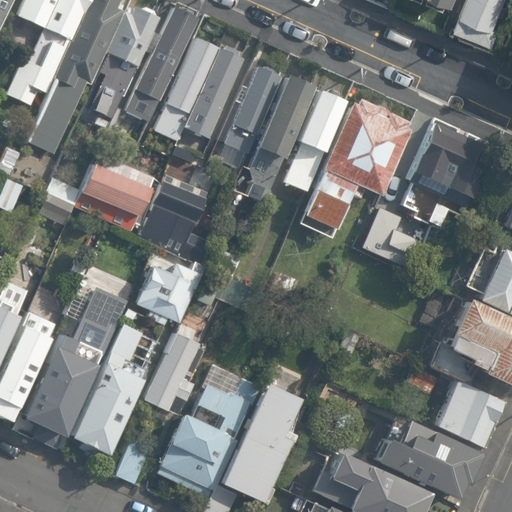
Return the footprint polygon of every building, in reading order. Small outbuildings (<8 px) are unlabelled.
[(0,0),(0,22),(9,0),(0,0)] [(87,0),(17,0),(10,17),(47,34),(23,86),(43,95),(87,0)] [(90,0),(25,137),(50,149),(80,82),(87,86),(93,71),(121,7),(113,3),(113,0),(90,0)] [(502,0),(460,0),(451,21),(491,38),(497,24),(492,22),(502,0)] [(192,14),(167,2),(111,126),(135,138),(192,14)] [(123,3),(121,7),(93,71),(97,74),(83,105),(109,118),(154,16),(149,13),(148,7),(139,4),(132,6),(123,3)] [(216,45),(191,34),(151,124),(176,135),(182,122),(216,45)] [(240,55),(216,45),(182,122),(205,132),(240,55)] [(282,73),(258,62),(221,142),(245,153),(282,73)] [(313,86),(286,74),(234,188),(261,200),(313,86)] [(344,100),(318,88),(276,181),(302,193),(344,100)] [(410,122),(353,97),(301,214),(335,229),(354,185),(378,196),(410,122)] [(493,151),(431,125),(413,171),(473,196),(493,151)] [(149,190),(88,166),(76,196),(137,219),(149,190)] [(208,195),(164,175),(137,235),(200,263),(211,240),(191,231),(208,195)] [(20,185),(4,177),(0,185),(0,210),(6,214),(20,185)] [(60,203),(43,195),(39,207),(53,214),(60,203)] [(511,250),(503,247),(480,298),(511,312),(511,250)] [(199,276),(155,256),(134,301),(178,321),(199,276)] [(102,284),(81,275),(62,318),(82,327),(102,284)] [(0,280),(0,340),(23,290),(0,280)] [(511,373),(511,318),(461,295),(440,342),(463,353),(461,357),(477,365),(475,369),(508,383),(511,373)] [(49,326),(22,313),(0,359),(0,412),(6,415),(49,326)] [(80,332),(59,322),(15,413),(60,435),(94,365),(70,353),(80,332)] [(205,348),(171,332),(139,397),(166,410),(172,397),(183,403),(194,381),(190,379),(205,348)] [(123,356),(106,348),(67,434),(108,453),(142,377),(118,366),(123,356)] [(231,392),(202,380),(188,413),(176,408),(151,467),(208,491),(256,379),(239,372),(231,392)] [(506,400),(457,378),(438,423),(486,445),(506,400)] [(292,393),(258,379),(202,511),(226,511),(236,489),(262,500),(291,432),(278,427),(292,393)] [(477,451),(398,415),(377,462),(456,497),(477,451)] [(151,446),(130,436),(112,474),(134,483),(151,446)] [(417,511),(427,491),(337,451),(326,475),(350,485),(340,507),(351,511),(417,511)] [(340,511),(311,499),(305,511),(340,511)]
